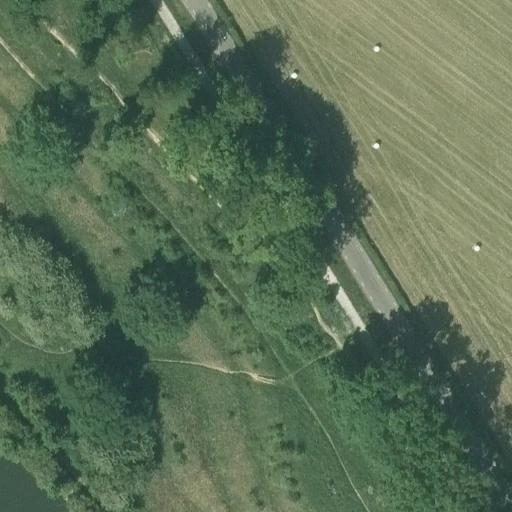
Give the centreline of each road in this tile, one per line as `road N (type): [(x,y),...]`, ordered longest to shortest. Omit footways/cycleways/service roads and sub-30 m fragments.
road 1 (track): [(18,0),(289,279),(448,511)]
road 2 (track): [(0,45),(264,333),(373,511)]
road 3 (tertiary): [(511,506),(195,0)]
